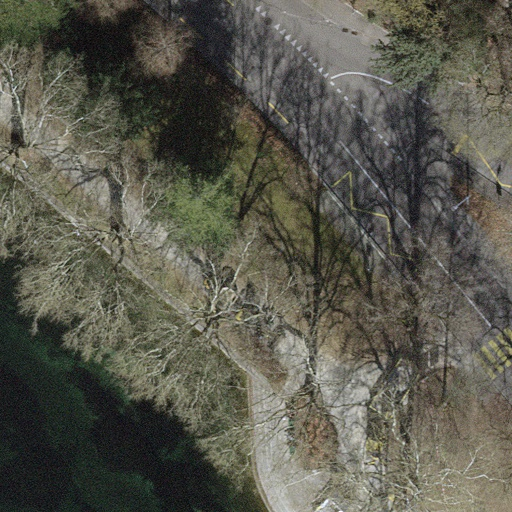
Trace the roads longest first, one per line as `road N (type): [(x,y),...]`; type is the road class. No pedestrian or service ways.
road 1 (secondary): [(304,95),(511,346)]
road 2 (unclassified): [(304,95),(349,73),(385,78),(420,90),(511,161)]
road 3 (secondary): [(206,0),(304,95)]
